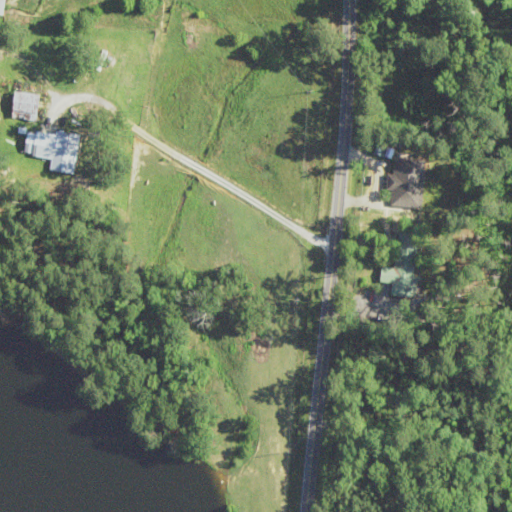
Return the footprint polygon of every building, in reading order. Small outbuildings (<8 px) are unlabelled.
[(0,0),(0,13),(7,14),(8,0),(0,0)] [(43,94),(18,90),(13,117),(38,122),(43,94)] [(82,135),(30,128),(26,154),(53,158),(51,170),(76,174),(82,135)] [(390,173),(389,190),(392,191),(391,205),(425,208),(429,160),(397,157),(395,174),(390,173)] [(396,268),(384,266),(382,281),(393,283),(392,293),(420,297),(422,278),(417,277),(423,233),(401,230),(396,268)]
